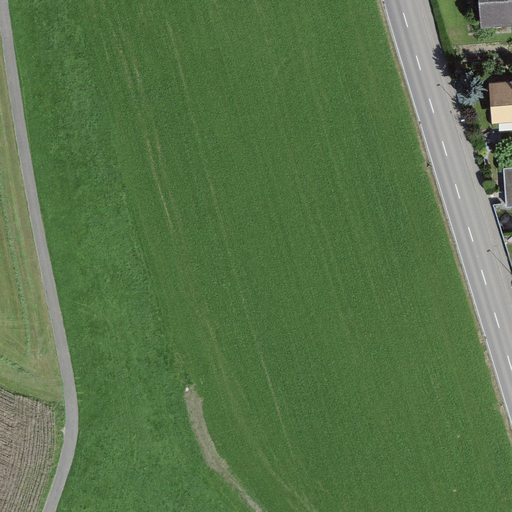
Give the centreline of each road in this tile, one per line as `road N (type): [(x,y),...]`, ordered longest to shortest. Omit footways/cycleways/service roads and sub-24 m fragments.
road 1 (track): [(6,0),(50,281),(68,464),(52,511)]
road 2 (tertiary): [(407,0),(511,360)]
